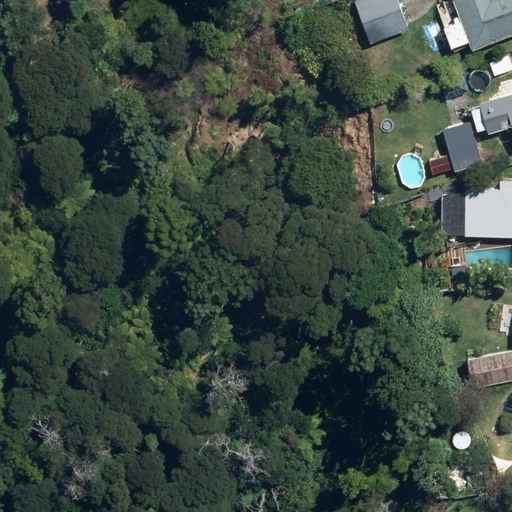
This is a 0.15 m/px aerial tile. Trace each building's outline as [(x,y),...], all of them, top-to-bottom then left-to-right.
[(359,0),(372,38),(411,25),(402,0),(359,0)] [(473,37),(476,46),(511,32),(511,0),(443,0),(439,2),(455,44),(473,37)] [(383,85),(387,93),(396,90),(392,81),(383,85)] [(511,122),(511,89),(484,97),(485,100),(474,103),(480,126),(491,123),(492,128),(511,122)] [(445,126),(458,168),(485,160),(473,118),(445,126)] [(432,158),(435,171),(454,166),(451,153),(432,158)] [(511,173),(504,173),(504,181),(478,182),(446,192),(445,231),(467,231),(467,232),(511,232),(511,173)] [(465,246),(445,247),(447,280),(467,279),(465,246)] [(511,346),(472,353),(477,384),(511,377),(511,346)] [(447,401),(448,414),(462,413),(461,400),(447,401)]
